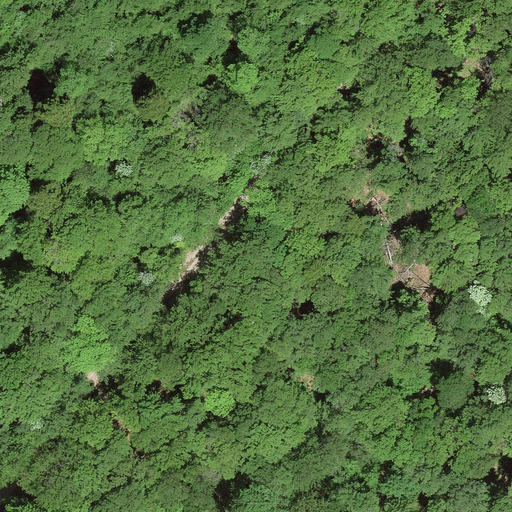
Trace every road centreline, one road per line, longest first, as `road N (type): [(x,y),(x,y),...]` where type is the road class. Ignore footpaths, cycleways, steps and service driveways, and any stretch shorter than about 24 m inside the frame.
road 1 (track): [(218,218),(0,479)]
road 2 (track): [(433,0),(386,36),(218,218)]
